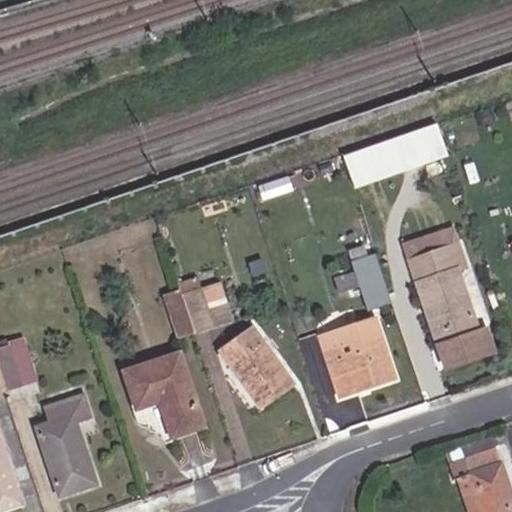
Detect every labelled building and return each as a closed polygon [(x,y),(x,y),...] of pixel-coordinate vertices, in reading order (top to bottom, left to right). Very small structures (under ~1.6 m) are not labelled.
[(453,111),(435,118),(439,127),(456,120),(453,111)] [(445,145),(439,127),(435,117),(434,114),(369,136),(380,168),(445,145)] [(461,138),(447,142),(459,179),(468,176),(466,169),(471,167),(461,138)] [(424,174),(451,164),(447,153),(420,161),(424,174)] [(326,165),(323,154),(315,157),(318,167),(326,165)] [(382,180),(369,184),(372,194),(385,189),(382,180)] [(186,213),(182,200),(164,207),(169,219),(186,213)] [(159,234),(151,211),(135,217),(143,240),(159,234)] [(305,228),(301,214),(271,224),(275,237),(305,228)] [(404,248),(409,263),(458,245),(453,232),(404,248)] [(458,245),(409,263),(438,348),(446,370),(494,354),(487,332),(478,335),(456,267),(464,264),(458,245)] [(392,305),(376,257),(351,264),(354,274),(333,280),(338,295),(360,289),(368,313),(392,305)] [(193,333),(194,334),(231,322),(219,286),(200,293),(195,280),(177,286),(179,292),(193,333)] [(193,333),(179,292),(164,297),(177,338),(193,333)] [(395,381),(376,322),(346,331),(354,354),(344,357),(337,334),(321,339),(340,398),(395,381)] [(253,329),(220,352),(261,408),(293,385),(253,329)] [(354,354),(346,331),(337,334),(344,357),(354,354)] [(7,348),(19,386),(35,381),(23,343),(7,348)] [(0,350),(0,380),(4,391),(19,386),(7,348),(0,350)] [(179,354),(124,372),(136,409),(159,403),(171,438),(204,427),(179,354)] [(81,395),(46,408),(51,422),(36,428),(59,498),(95,484),(74,423),(89,418),(81,395)] [(0,510),(20,504),(0,441),(0,510)] [(511,511),(511,498),(495,449),(449,465),(454,480),(456,480),(466,511),(511,511)]
